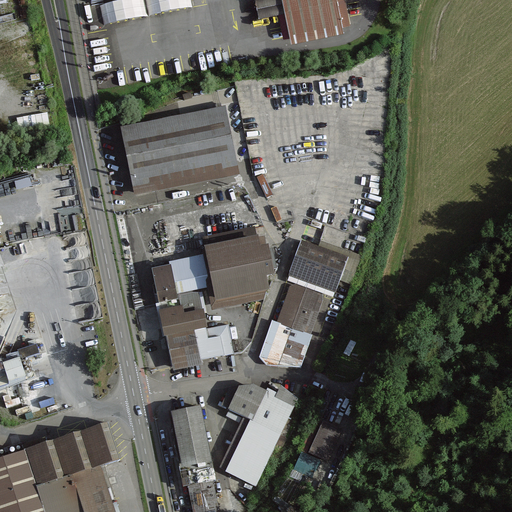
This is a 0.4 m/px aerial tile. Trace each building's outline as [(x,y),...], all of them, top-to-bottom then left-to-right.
[(89,0),(91,5),(118,0),(134,0),(138,18),(219,2),(218,0),(89,0)] [(349,23),(343,0),(285,0),(293,38),(341,28),(341,25),(349,23)] [(123,124),(136,193),(241,174),(228,105),(123,124)] [(163,311),(193,305),(190,290),(210,287),(214,308),(270,297),(266,275),(277,273),(270,242),(261,244),(258,233),(206,243),(208,254),(154,264),(163,311)] [(349,259),(301,242),(289,276),(337,293),(349,259)] [(274,320),(261,357),(268,366),(300,367),(326,296),(293,285),(279,322),(274,320)] [(193,305),(163,311),(173,364),(232,353),(227,326),(209,330),(205,306),(194,308),(193,305)] [(26,355),(0,364),(0,380),(2,388),(34,377),(26,355)] [(249,418),(280,432),(297,397),(271,384),(268,390),(254,384),(240,385),(229,409),(249,418)] [(174,410),(194,511),(220,511),(214,481),(218,480),(203,405),(174,410)] [(280,432),(249,418),(225,470),(255,484),(280,432)] [(0,511),(114,511),(100,465),(117,460),(106,424),(0,457),(0,511)] [(342,433),(324,424),(310,454),(328,462),(342,433)]
